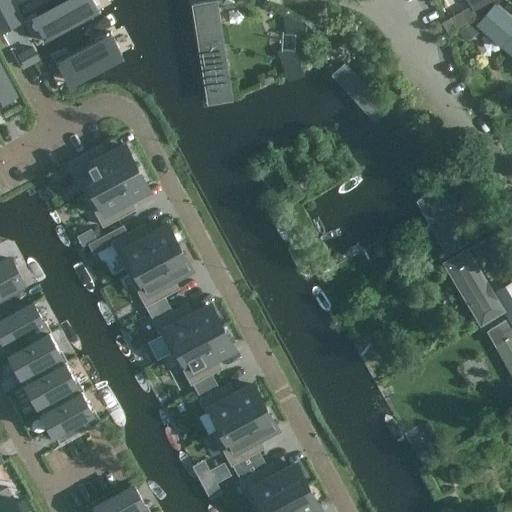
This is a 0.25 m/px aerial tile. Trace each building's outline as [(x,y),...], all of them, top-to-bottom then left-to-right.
[(0,0),(0,12),(11,6),(7,0),(0,0)] [(71,0),(25,24),(32,37),(36,46),(45,41),(96,14),(88,0),(71,0)] [(489,0),(468,0),(473,9),(489,0)] [(230,90),(216,1),(193,4),(207,93),(230,90)] [(0,25),(17,17),(11,6),(0,12),(0,25)] [(511,21),(494,6),(478,24),(511,52),(511,21)] [(471,22),(457,32),(464,43),(479,32),(471,22)] [(58,87),(118,55),(118,54),(107,33),(56,60),(47,65),(51,74),(58,87)] [(24,65),(39,58),(33,47),(18,55),(24,65)] [(345,63),(332,74),(373,119),(383,111),(385,114),(389,111),(345,63)] [(0,68),(0,97),(12,91),(0,68)] [(86,193),(135,166),(124,145),(102,157),(96,146),(81,154),(68,161),(69,163),(69,162),(76,174),(84,169),(94,187),(85,192),(86,193)] [(147,187),(135,166),(86,193),(103,223),(102,224),(103,225),(130,210),(124,199),(147,187)] [(417,200),(447,252),(468,241),(438,188),(417,200)] [(126,233),(121,225),(107,233),(111,241),(112,242),(113,242),(129,272),(178,246),(167,225),(155,231),(145,237),(139,226),(126,233)] [(178,246),(129,272),(145,302),(144,303),(145,304),(150,312),(168,302),(164,295),(173,290),(169,282),(167,279),(175,275),(189,267),(178,246)] [(466,249),(446,262),(481,322),(502,309),(466,249)] [(0,301),(25,288),(8,258),(0,261),(0,301)] [(511,278),(497,287),(511,314),(511,278)] [(34,300),(0,319),(0,333),(10,352),(51,330),(34,300)] [(168,302),(150,312),(154,320),(155,322),(155,321),(162,333),(172,352),(221,325),(210,304),(193,313),(187,316),(185,311),(181,305),(172,310),(168,302)] [(511,328),(507,319),(489,329),(511,367),(511,328)] [(221,325),(172,352),(175,351),(191,381),(190,381),(191,383),(193,382),(197,390),(216,379),(211,371),(216,369),(212,363),(210,358),(215,355),(217,354),(232,346),(221,325)] [(26,382),(67,359),(51,330),(10,352),(26,382)] [(42,411),(83,389),(67,359),(26,382),(42,411)] [(216,379),(197,390),(201,398),(199,399),(200,400),(201,400),(207,411),(213,408),(223,426),(214,431),(215,431),(264,405),(252,384),(236,393),(233,394),(230,396),(229,394),(224,385),(220,387),(216,379)] [(100,420),(83,389),(42,411),(60,442),(100,420)] [(275,426),(264,405),(215,431),(231,462),(230,462),(231,464),(259,449),(253,438),(263,433),(275,426)] [(257,511),(307,484),(295,464),(273,475),(267,465),(239,479),(240,481),(241,480),(257,511)] [(98,511),(148,511),(133,484),(95,505),(98,511)] [(305,511),(318,505),(307,484),(257,511),(305,511)] [(7,487),(0,490),(0,511),(31,511),(25,500),(17,504),(7,487)]
